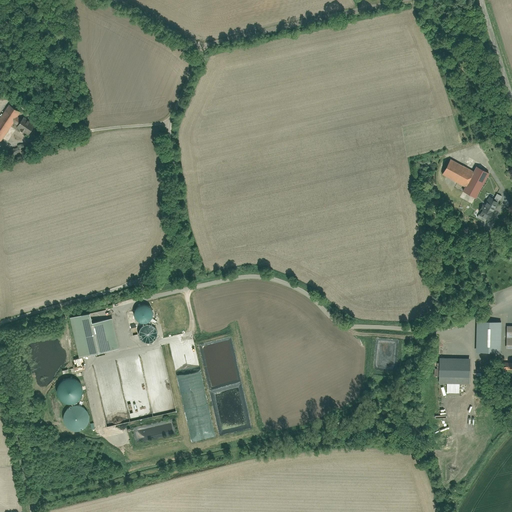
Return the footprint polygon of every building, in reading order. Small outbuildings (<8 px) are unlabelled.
[(0,140),(19,111),(7,104),(0,114),(0,140)] [(36,124),(24,116),(16,127),(28,135),(36,124)] [(18,147),(5,152),(7,158),(17,154),(16,153),(20,152),(18,147)] [(468,185),(475,171),(451,160),(445,174),(468,185)] [(477,196),(488,173),(476,168),(475,171),(468,185),(465,191),(477,196)] [(505,179),(494,174),(488,187),(499,192),(505,179)] [(499,199),(489,194),(479,215),(489,220),(499,199)] [(153,313),(152,310),(151,307),(148,305),(145,304),(142,304),(139,305),(137,307),(135,309),(134,312),(134,316),(136,319),(138,321),(140,322),(143,323),(146,322),(149,321),(151,319),(153,316),(153,313)] [(67,317),(76,357),(117,348),(110,318),(91,322),(88,312),(67,317)] [(502,321),(477,321),(476,352),(501,352),(502,321)] [(157,332),(156,329),(155,326),(152,324),(149,323),(146,323),(143,324),(141,326),(139,329),(138,332),(139,335),(140,338),(142,340),(145,342),(148,342),(151,342),(154,340),(156,338),(157,335),(157,332)] [(471,358),(439,358),(440,381),(472,380),(471,358)] [(83,389),(82,384),(79,381),(76,378),(72,376),(67,376),(63,377),(59,380),(57,384),(56,388),(56,393),(58,397),(61,400),(65,402),(69,403),(73,402),(77,400),(80,397),(82,393),(83,389)] [(90,418),(89,413),(86,410),(83,407),(79,405),(75,405),(71,407),(67,409),(65,413),(64,417),(64,421),(66,425),(69,428),(72,430),(76,431),(81,431),(84,429),(87,426),(89,422),(90,418)]
